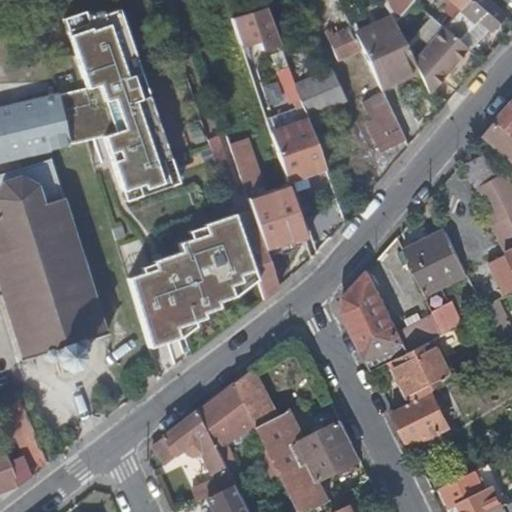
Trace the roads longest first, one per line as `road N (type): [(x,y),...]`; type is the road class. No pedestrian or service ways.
road 1 (residential): [(309,293),(511,68)]
road 2 (residential): [(116,445),(309,293)]
road 3 (residential): [(309,293),(416,511)]
